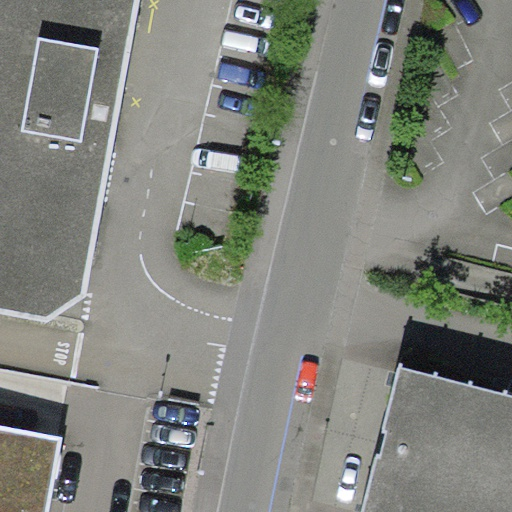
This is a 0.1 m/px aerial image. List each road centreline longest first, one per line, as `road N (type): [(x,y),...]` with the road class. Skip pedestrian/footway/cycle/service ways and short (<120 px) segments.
road 1 (residential): [(253,511),(368,0)]
road 2 (unknown): [(151,332),(120,511)]
